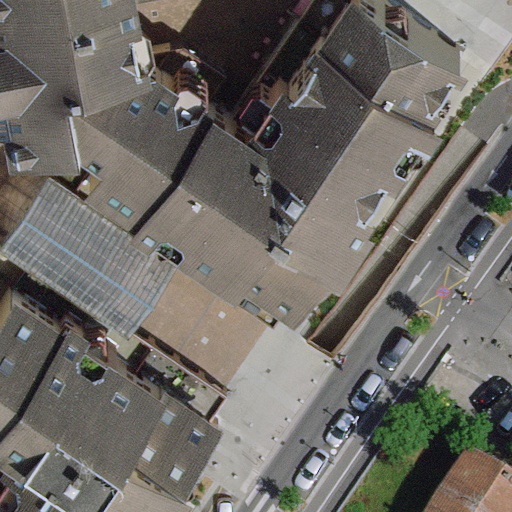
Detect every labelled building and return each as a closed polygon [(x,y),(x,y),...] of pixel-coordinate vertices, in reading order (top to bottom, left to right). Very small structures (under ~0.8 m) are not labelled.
[(0,0),(0,98),(7,135),(76,123),(66,63),(143,50),(134,0),(0,0)] [(390,0),(336,0),(320,24),(428,96),(460,46),(390,0)] [(250,113),(213,88),(136,202),(132,208),(151,220),(158,209),(298,304),(370,196),(363,192),(389,154),(397,159),(436,102),(428,96),(320,24),(290,68),(283,64),(250,113)] [(66,63),(76,123),(102,142),(85,170),(136,202),(213,88),(154,48),(143,50),(66,63)] [(0,298),(17,276),(30,255),(3,237),(49,166),(76,184),(85,170),(102,142),(76,123),(7,135),(0,145),(0,298)] [(76,184),(49,166),(3,237),(30,255),(129,321),(176,250),(76,184)] [(0,298),(0,413),(68,311),(17,276),(0,298)] [(92,489),(165,378),(68,311),(0,413),(0,431),(17,441),(92,489)] [(152,511),(218,413),(165,378),(92,489),(127,511),(152,511)] [(127,511),(92,489),(17,441),(0,468),(0,511),(127,511)] [(511,511),(511,499),(470,473),(444,511),(511,511)]
